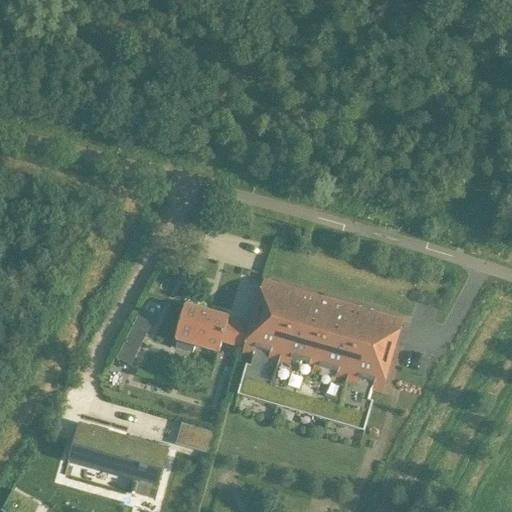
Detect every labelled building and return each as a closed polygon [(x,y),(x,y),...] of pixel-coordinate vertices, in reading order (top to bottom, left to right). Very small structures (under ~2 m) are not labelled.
[(250,329),(244,349),(243,354),(253,356),(249,367),(246,366),(237,396),(363,433),(372,403),(368,402),(371,391),(381,394),(402,323),(264,282),(250,329)] [(221,342),(244,349),(250,329),(227,322),(228,319),(184,306),(174,341),(177,342),(175,349),(192,354),(194,347),(218,354),(221,342)] [(137,317),(132,329),(146,336),(152,325),(137,317)] [(79,424),(69,458),(139,478),(141,471),(147,473),(147,471),(159,474),(166,449),(79,424)] [(217,435),(186,426),(182,442),(213,451),(217,435)] [(37,511),(41,507),(12,491),(0,511),(37,511)]
